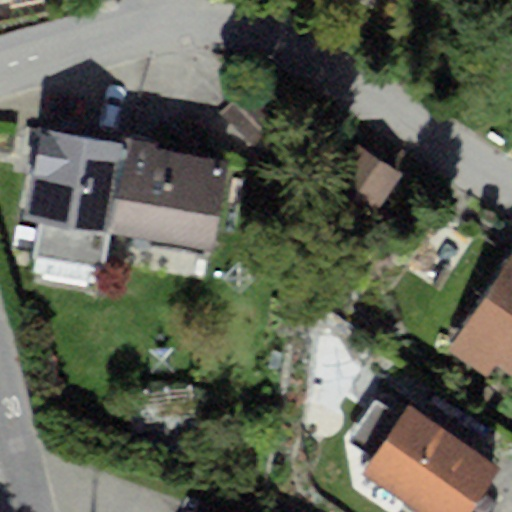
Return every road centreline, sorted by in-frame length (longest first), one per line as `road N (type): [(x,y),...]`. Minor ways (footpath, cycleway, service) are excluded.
road 1 (residential): [(511,188),(283,50),(220,25),(158,23)]
road 2 (residential): [(158,23),(0,69)]
